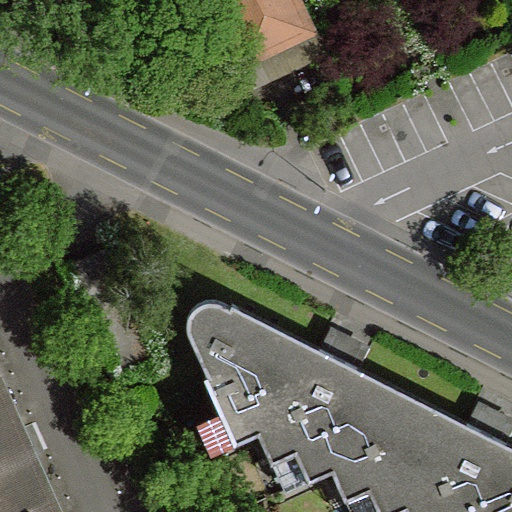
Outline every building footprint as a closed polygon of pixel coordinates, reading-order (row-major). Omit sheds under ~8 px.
[(243,0),(247,6),(230,14),(246,48),(305,20),(295,0),(243,0)] [(90,249),(71,257),(121,369),(140,360),(159,352),(108,241),(90,249)] [(335,470),(381,377),(235,304),(232,306),(220,300),(204,301),(191,312),(190,329),(210,375),(206,376),(237,445),(261,433),(274,462),(297,452),(311,481),(335,470)] [(511,511),(511,443),(381,377),(335,470),(348,499),(370,489),(381,511),(398,511),(408,508),(409,511),(511,511)] [(0,511),(57,511),(0,380),(0,511)]
